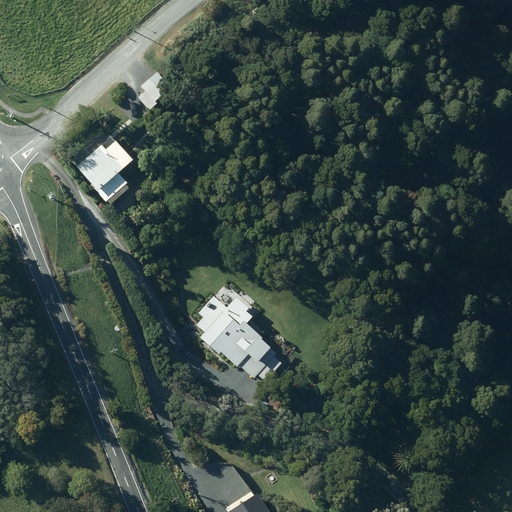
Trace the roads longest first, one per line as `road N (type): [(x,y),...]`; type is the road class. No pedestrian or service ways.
road 1 (unclassified): [(0,183),(138,511)]
road 2 (residential): [(0,166),(189,0)]
